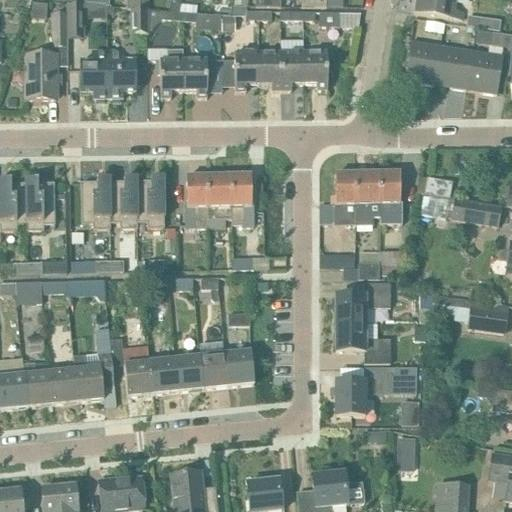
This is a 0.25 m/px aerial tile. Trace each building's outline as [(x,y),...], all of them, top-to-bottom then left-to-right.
[(131,0),(131,13),(148,14),(149,0),(131,0)] [(171,0),(170,12),(180,13),(181,0),(171,0)] [(233,0),(233,7),(247,8),(248,8),(248,0),(233,0)] [(327,0),(327,1),(327,10),(341,10),(341,0),(327,0)] [(455,0),(416,0),(414,15),(462,23),(463,15),(453,13),(455,0)] [(254,1),(254,10),(267,10),(267,1),(254,1)] [(267,1),(267,10),(280,10),(280,1),(267,1)] [(302,9),(314,10),(315,1),(302,1),(302,9)] [(315,1),(314,10),(327,10),(327,1),(315,1)] [(31,20),(47,20),(46,4),(31,4),(31,20)] [(106,10),(65,6),(65,18),(65,28),(66,42),(83,42),(82,27),(82,17),(106,17),(106,10)] [(131,13),(132,37),(148,37),(148,34),(148,14),(131,13)] [(182,16),(169,15),(169,16),(148,14),(148,34),(152,34),(161,24),(169,25),(169,24),(181,25),(182,16)] [(245,14),(245,23),(258,23),(258,15),(245,14)] [(258,15),(258,23),(270,24),(271,15),(258,15)] [(280,15),(280,24),(302,24),(302,15),(280,15)] [(302,15),(302,24),(314,24),(315,16),(302,15)] [(182,16),(181,25),(194,26),(195,17),(182,16)] [(319,16),(319,30),(338,30),(359,31),(361,17),(339,16),(319,16)] [(65,18),(51,18),(51,51),(54,51),(66,51),(66,44),(66,42),(65,28),(65,18)] [(222,18),(222,33),(235,33),(235,22),(235,18),(222,18)] [(467,18),(466,28),(482,31),(499,33),(500,22),(484,20),(467,18)] [(427,23),(425,32),(443,36),(444,28),(445,26),(427,23)] [(492,35),(491,48),(502,49),(504,37),(492,35)] [(441,51),(410,46),(404,83),(435,88),(441,51)] [(136,64),(136,50),(122,50),(122,54),(107,55),(108,103),(122,103),(122,96),(135,96),(134,64),(136,64)] [(471,55),(441,51),(435,88),(465,93),(471,55)] [(183,64),(183,53),(167,53),(167,52),(147,52),(147,64),(155,64),(155,78),(160,78),(160,102),(171,102),(171,96),(183,96),(183,64)] [(108,103),(107,55),(91,55),(92,65),(78,65),(79,97),(93,97),(93,103),(108,103)] [(282,95),(292,95),(292,88),(304,88),(304,55),(281,56),(282,95)] [(304,88),(317,87),(317,94),(328,93),(327,55),(304,55),(304,88)] [(502,60),(471,55),(465,93),(496,98),(502,60)] [(259,88),(271,88),(271,95),(282,95),(281,56),(258,57),(259,88)] [(258,57),(235,57),(236,96),(246,96),(246,89),(259,88),(258,57)] [(55,103),(54,59),(26,59),(26,103),(55,103)] [(206,63),(183,64),(183,96),(196,96),(196,102),(207,102),(206,63)] [(379,221),(379,228),(390,228),(402,228),(402,206),(400,206),(400,176),(379,177),(379,207),(379,220),(379,221)] [(318,208),(318,229),(333,229),(345,229),(355,229),(355,228),(356,208),(356,207),(355,177),(335,177),(335,199),(330,199),(330,208),(318,208)] [(356,208),(355,228),(355,229),(372,229),(372,220),(379,220),(379,207),(379,177),(355,177),(356,207),(356,208)] [(251,178),(230,179),(230,210),(230,222),(232,222),(232,229),(242,228),(242,231),(254,231),(253,208),(251,208),(251,178)] [(208,179),(187,179),(187,210),(185,210),(186,232),(197,232),(209,232),(209,222),(209,210),(208,179)] [(230,179),(208,179),(209,210),(230,210),(230,179)] [(425,196),(449,201),(452,186),(428,181),(425,196)] [(152,184),(135,185),(136,232),(136,226),(146,226),(146,232),(163,232),(162,188),(152,188),(152,184)] [(107,185),(80,186),(81,227),(92,227),(92,233),(108,233),(107,185)] [(135,185),(107,185),(108,233),(109,233),(109,227),(119,227),(119,233),(136,232),(135,185)] [(26,187),(27,234),(43,234),(43,228),(54,228),(53,186),(26,187)] [(26,187),(0,187),(0,234),(16,234),(16,228),(25,228),(26,234),(27,234),(26,187)] [(454,201),(450,222),(497,231),(501,210),(454,201)] [(226,222),(209,222),(209,232),(226,232),(225,223),(226,222)] [(379,278),(358,278),(358,284),(379,283),(380,279),(404,278),(406,255),(379,255),(379,267),(379,278)] [(354,260),(319,261),(319,272),(342,271),(355,271),(354,260)] [(253,262),(232,262),(233,273),(253,272),(253,262)] [(26,263),(12,263),(12,274),(26,274),(26,263)] [(40,263),(26,263),(26,274),(41,274),(40,263)] [(138,264),(138,274),(148,274),(148,264),(138,264)] [(163,266),(149,266),(149,277),(163,277),(163,266)] [(109,267),(95,267),(95,278),(109,278),(109,267)] [(124,267),(109,267),(109,278),(124,278),(124,267)] [(358,267),(358,278),(379,278),(379,267),(358,267)] [(202,294),(217,293),(217,286),(216,281),(201,282),(202,294)] [(167,295),(167,282),(150,284),(150,296),(167,295)] [(176,294),(192,294),(191,283),(176,283),(176,294)] [(141,296),(141,284),(125,284),(125,296),(141,296)] [(41,285),(24,286),(24,307),(42,307),(41,285)] [(50,297),(66,297),(66,296),(66,285),(49,285),(50,297)] [(93,296),(92,285),(75,285),(75,297),(93,296)] [(0,298),(15,298),(15,286),(0,286),(0,298)] [(334,298),(334,327),(363,327),(363,311),(388,311),(389,286),(363,286),(363,299),(334,298)] [(430,314),(432,300),(419,298),(419,314),(430,314)] [(470,303),(466,332),(503,337),(506,309),(470,303)] [(228,330),(248,329),(248,318),(229,317),(228,330)] [(363,327),(334,327),(334,354),(362,354),(362,367),(389,367),(389,342),(363,342),(363,327)] [(414,329),(414,344),(425,344),(425,329),(414,329)] [(250,355),(224,357),(227,389),(228,390),(253,387),(250,355)] [(109,357),(73,360),(74,372),(77,404),(77,406),(104,403),(104,401),(103,391),(112,390),(112,388),(110,369),(109,357)] [(224,357),(199,360),(202,392),(202,393),(228,390),(227,389),(224,357)] [(199,360),(174,362),(177,394),(177,395),(202,393),(202,392),(199,360)] [(22,362),(0,364),(0,393),(2,412),(2,414),(27,411),(27,409),(24,377),(22,362)] [(174,362),(149,365),(152,397),(152,398),(177,395),(177,394),(174,362)] [(149,365),(123,367),(127,399),(127,400),(152,398),(152,397),(149,365)] [(388,372),(388,371),(362,371),(362,385),(334,385),(334,419),(363,419),(363,397),(388,398),(416,398),(416,372),(388,372)] [(74,372),(49,375),(52,406),(52,408),(77,406),(77,404),(74,372)] [(49,375),(24,377),(27,409),(27,411),(52,408),(52,406),(49,375)] [(492,400),(490,414),(511,417),(511,394),(494,392),(492,400)] [(417,408),(401,408),(400,429),(417,429),(417,408)] [(386,434),(365,434),(365,446),(386,445),(386,434)] [(414,473),(415,440),(397,440),(396,473),(414,473)] [(511,461),(492,458),(488,484),(508,487),(505,505),(511,505),(511,461)] [(312,494),(296,495),(297,507),(298,507),(298,511),(331,511),(331,510),(364,507),(363,488),(362,485),(344,487),(343,476),(342,473),(310,476),(311,479),(312,494)] [(217,511),(216,500),(216,493),(202,495),(200,475),(171,478),(174,511),(217,511)] [(99,485),(101,511),(133,511),(144,511),(141,481),(99,485)] [(246,485),(248,511),(282,511),(282,506),(280,482),(246,485)] [(437,487),(435,511),(465,511),(468,489),(437,487)] [(42,491),(43,511),(76,511),(74,488),(42,491)] [(0,511),(20,511),(19,493),(0,495),(0,511)]
